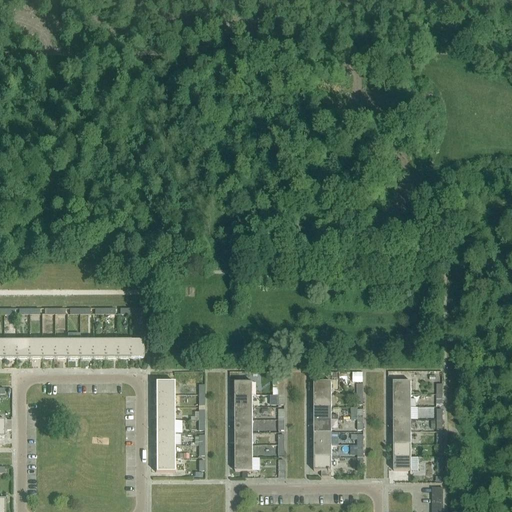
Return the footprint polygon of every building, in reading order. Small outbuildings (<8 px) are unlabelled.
[(80,359),(92,359),(92,341),(80,342),(80,359)] [(92,359),(105,359),(105,341),(92,341),(92,359)] [(105,359),(118,359),(117,341),(105,341),(105,359)] [(118,359),(130,359),(130,341),(117,341),(118,359)] [(130,341),(130,359),(143,359),(143,341),(130,341)] [(4,360),(16,360),(16,342),(4,342),(4,360)] [(16,360),(29,360),(29,342),(16,342),(16,360)] [(29,360),(42,360),(42,342),(29,342),(29,360)] [(42,360),(54,359),(54,342),(42,342),(42,360)] [(54,359),(67,359),(67,342),(54,342),(54,359)] [(67,359),(80,359),(80,342),(67,342),(67,359)] [(156,397),(173,396),(173,383),(156,383),(156,397)] [(235,396),(252,396),(252,383),(235,383),(235,396)] [(314,396),(331,396),(331,383),(314,383),(314,396)] [(393,396),(411,396),(410,383),(393,383),(393,396)] [(156,409),(173,409),(173,396),(156,397),(156,409)] [(235,409),(252,409),(252,396),(235,396),(235,409)] [(314,409),(331,409),(331,396),(314,396),(314,409)] [(393,408),(411,408),(411,396),(393,396),(393,408)] [(393,421),(411,421),(411,408),(393,408),(393,421)] [(156,422),(173,422),(173,409),(156,409),(156,422)] [(235,421),(252,421),(252,409),(235,409),(235,421)] [(331,416),(331,409),(314,409),(314,421),(331,421),(338,421),(338,416),(331,416)] [(0,421),(0,438),(4,439),(4,432),(11,432),(11,422),(4,422),(4,421),(0,421)] [(235,434),(252,434),(252,421),(235,421),(235,434)] [(331,434),(331,421),(314,421),(314,434),(331,434)] [(393,434),(411,434),(411,421),(393,421),(393,434)] [(156,434),(173,434),(173,422),(156,422),(156,434)] [(156,447),(174,447),(173,434),(156,434),(156,447)] [(235,447),(252,447),(252,434),(235,434),(235,447)] [(314,446),(331,446),(331,434),(314,434),(314,446)] [(393,446),(411,446),(411,434),(393,434),(393,446)] [(314,459),(331,459),(331,446),(314,446),(314,459)] [(411,459),(411,446),(393,446),(393,459),(411,459)] [(156,460),(174,460),(174,447),(156,447),(156,460)] [(235,459),(253,459),(252,447),(235,447),(235,459)] [(253,459),(235,459),(235,472),(253,472),(253,459)] [(331,478),(331,472),(331,459),(314,459),(314,472),(321,472),(321,478),(331,478)] [(393,472),(411,472),(418,472),(418,459),(411,459),(393,459),(393,472)] [(174,460),(156,460),(156,473),(174,473),(174,460)] [(184,496),(183,496),(183,509),(213,509),(213,500),(211,500),(211,498),(211,496),(210,496),(184,496)]
